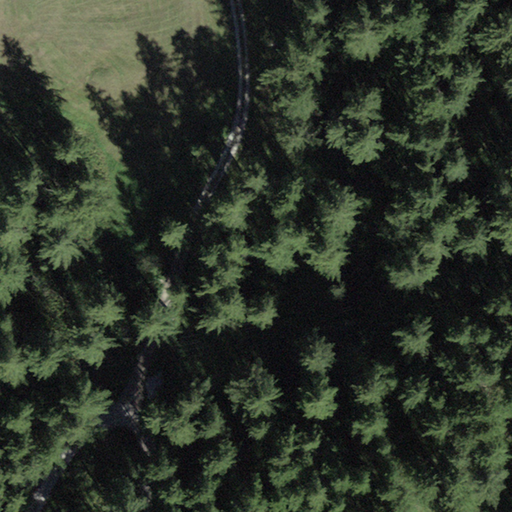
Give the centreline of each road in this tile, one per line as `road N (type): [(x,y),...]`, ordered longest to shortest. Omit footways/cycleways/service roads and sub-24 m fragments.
road 1 (track): [(119,416),(236,152),(243,62),(232,0)]
road 2 (track): [(36,511),(53,472),(90,429),(119,416)]
